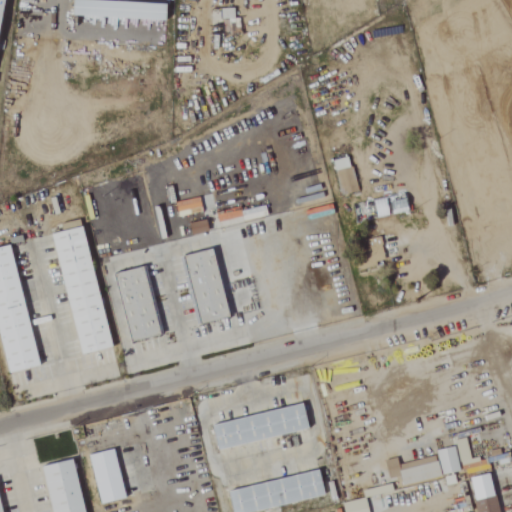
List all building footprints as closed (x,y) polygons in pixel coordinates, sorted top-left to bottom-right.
[(164,3),(95,0),(71,0),(71,16),(163,20),(164,3)] [(354,192),(348,157),(332,160),(338,195),(354,192)] [(364,218),(403,214),(401,195),(362,200),(364,218)] [(104,348),(77,227),(46,234),(73,355),(104,348)] [(0,371),(1,374),(32,367),(5,245),(0,246),(0,371)] [(192,325),(222,318),(206,250),(176,257),(192,325)] [(154,336),(137,268),(110,274),(127,342),(154,336)] [(211,450),(302,430),(297,406),(206,425),(211,450)] [(467,460),(463,438),(452,440),(456,462),(467,460)] [(439,475),(456,471),(450,447),(433,451),(439,475)] [(399,487),(436,477),(432,461),(395,471),(392,459),(382,462),(384,472),(394,470),(399,487)] [(248,511),(318,497),(313,472),(222,492),(226,511),(248,511)] [(464,479),(472,511),(494,511),(485,474),(464,479)] [(338,504),(340,511),(364,511),(361,498),(338,504)]
